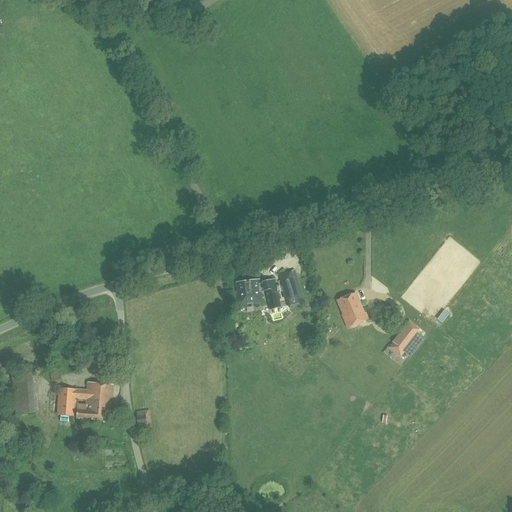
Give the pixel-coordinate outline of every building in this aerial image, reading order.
[(338,257),(332,259),(336,267),(341,265),(338,257)] [(283,291),(288,309),(302,305),(296,287),(291,271),(278,274),(283,291)] [(344,275),(331,278),(332,283),(345,280),(344,275)] [(265,291),(269,310),(280,308),(274,279),(266,281),(266,282),(260,283),(259,279),(236,282),(236,283),(239,305),(247,304),(247,303),(254,302),(254,303),(262,303),(261,292),(265,291)] [(335,289),(346,284),(345,280),(333,285),(335,289)] [(342,315),(347,327),(368,319),(366,313),(364,314),(355,293),(338,300),(343,314),(342,315)] [(420,332),(409,323),(389,348),(400,357),(420,332)] [(76,358),(78,369),(109,365),(108,354),(76,358)] [(11,375),(15,415),(36,412),(32,372),(11,375)] [(76,418),(110,421),(113,384),(88,382),(87,390),(59,388),(57,415),(76,416),(76,418)] [(136,411),(138,429),(152,427),(150,409),(136,411)]
